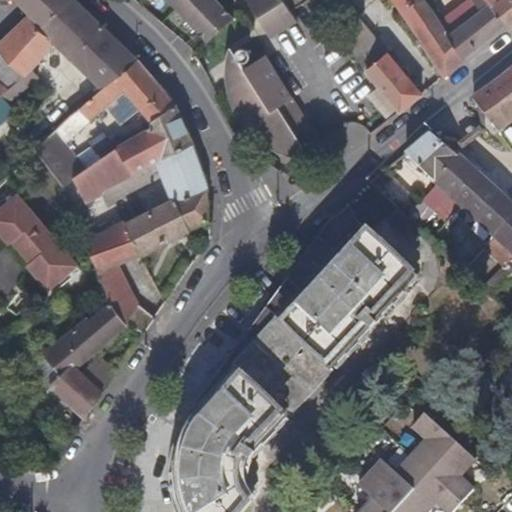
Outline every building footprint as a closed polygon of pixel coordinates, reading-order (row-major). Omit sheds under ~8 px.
[(67,116),(110,80),(135,58),(127,50),(114,38),(93,56),(73,71),(56,51),(75,32),(86,42),(103,26),(102,25),(76,0),(64,0),(42,28),(51,38),(24,65),(20,69),(0,88),(0,96),(21,121),(39,105),(57,126),(67,116)] [(16,0),(25,8),(29,14),(0,43),(0,48),(20,69),(24,65),(51,38),(42,28),(64,0),(16,0)] [(209,41),(235,17),(218,0),(215,0),(212,3),(209,0),(208,0),(170,0),(189,18),(186,22),(196,31),(197,29),(209,41)] [(292,10),(285,0),(249,0),(258,13),(262,10),(266,15),(261,18),(272,36),(298,20),(292,10)] [(285,0),(292,10),(306,0),(285,0)] [(450,36),(445,29),(432,10),(425,0),(396,0),(408,17),(427,44),(425,47),(441,70),(446,77),(465,58),(463,54),(456,45),(450,36)] [(505,23),(502,19),(487,0),(471,0),(480,12),(450,36),(456,45),(463,54),(465,58),(466,57),(505,23)] [(511,0),(487,0),(502,19),(505,23),(507,25),(511,21),(511,0)] [(293,115),(284,103),(294,97),(277,71),(266,53),(251,64),(248,59),(250,58),(251,55),(251,52),(249,48),(246,46),(243,46),(240,47),(238,49),(236,51),(236,55),(237,58),(245,71),(248,75),(231,87),(237,99),(235,101),(244,122),(252,117),(262,135),(265,133),(275,146),(277,148),(277,147),(283,144),(291,149),(295,149),(300,146),(305,148),(311,148),(315,145),(318,140),(319,134),(317,130),(313,126),(308,125),(305,123),(307,121),(299,110),(293,115)] [(0,88),(20,69),(0,48),(0,88)] [(423,95),(411,82),(400,68),(388,54),(373,66),(363,54),(362,53),(357,58),(360,62),(375,80),(401,111),(423,95)] [(150,121),(176,104),(169,95),(151,75),(135,58),(110,80),(67,116),(57,126),(41,140),(37,144),(54,170),(63,183),(86,166),(87,165),(90,163),(81,150),(76,153),(64,140),(109,102),(125,88),(139,107),(150,121)] [(511,116),(511,66),(474,97),(496,129),(511,116)] [(139,107),(125,88),(109,102),(113,106),(118,102),(130,115),(139,107)] [(200,166),(192,142),(178,110),(176,104),(150,121),(152,123),(122,142),(90,163),(87,165),(86,166),(97,189),(158,160),(167,174),(200,166)] [(511,203),(474,169),(432,131),(431,132),(417,144),(406,152),(435,179),(490,229),(511,248),(511,203)] [(204,182),(204,175),(200,166),(167,174),(174,189),(168,192),(170,198),(204,182)] [(207,218),(204,188),(204,182),(170,198),(122,220),(90,235),(82,239),(89,257),(99,280),(105,294),(107,301),(116,312),(123,324),(142,331),(153,315),(132,297),(117,263),(207,218)] [(9,223),(30,207),(17,192),(4,203),(0,206),(0,222),(5,218),(9,223)] [(64,247),(30,207),(9,223),(17,232),(12,236),(32,259),(36,254),(40,259),(55,251),(64,247)] [(256,446),(371,327),(379,334),(386,327),(378,320),(421,275),(361,218),(354,225),(205,416),(202,422),(192,448),(188,462),(188,480),(191,493),(195,506),(197,511),(246,511),(259,498),(252,490),(247,479),(245,464),(247,456),(249,454),(256,460),(263,453),(256,446)] [(76,261),(69,253),(64,247),(55,251),(40,259),(48,269),(41,276),(49,285),(76,261)] [(94,352),(123,324),(116,312),(107,301),(87,319),(85,315),(42,351),(61,371),(49,381),(86,414),(115,371),(94,352)] [(436,511),(442,507),(447,511),(461,511),(479,493),(465,480),(481,463),(429,415),(417,428),(431,439),(402,473),(387,460),(362,488),(376,501),(366,511),(436,511)] [(59,452),(72,434),(62,428),(50,445),(59,452)] [(22,469),(26,462),(19,458),(15,464),(22,469)]
